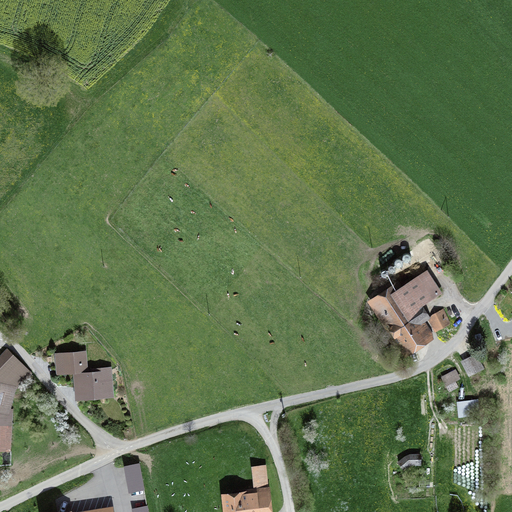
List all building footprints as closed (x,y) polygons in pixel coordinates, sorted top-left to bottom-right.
[(425,272),(398,290),(394,283),(372,297),(381,311),(382,310),(407,348),(427,335),(417,321),(426,315),(421,306),(439,293),(425,272)] [(442,310),(430,315),(435,328),(447,323),(442,310)] [(13,389),(28,372),(7,350),(0,357),(0,409),(7,412),(13,389)] [(60,355),(61,371),(80,369),(79,363),(80,363),(80,353),(60,355)] [(469,375),(482,368),(476,355),(462,361),(469,375)] [(448,382),(460,374),(456,367),(444,375),(448,382)] [(101,373),(76,375),(78,397),(103,395),(103,388),(109,387),(108,369),(101,370),(101,373)] [(478,413),(479,399),(459,398),(458,412),(478,413)] [(410,463),(420,462),(420,455),(410,455),(406,457),(399,463),(403,468),(410,463)] [(129,490),(144,489),(141,461),(126,463),(129,490)] [(266,482),(264,465),(253,466),(254,484),(266,482)] [(120,470),(109,471),(110,497),(121,497),(120,470)] [(248,496),(248,493),(230,495),(231,508),(227,508),(227,511),(270,511),(269,493),(248,496)] [(133,511),(149,511),(147,503),(132,507),(133,511)]
